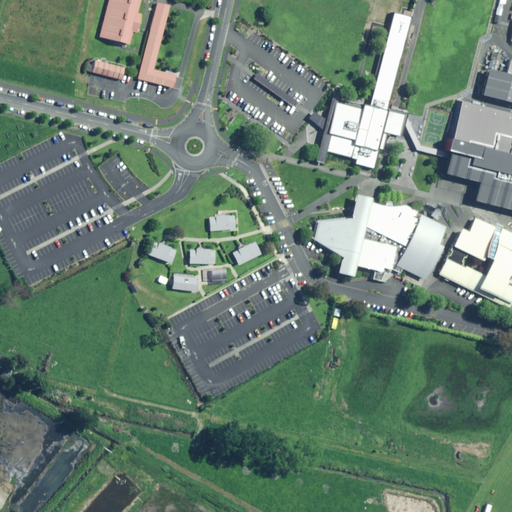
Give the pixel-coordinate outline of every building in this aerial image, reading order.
[(109,0),(100,37),(127,44),(129,45),(132,32),(136,33),(136,32),(137,30),(138,28),(141,14),(137,13),(140,0),(109,0)] [(155,10),(138,79),(173,88),(175,80),(176,75),(164,73),(153,70),(169,6),(157,3),(155,10)] [(364,107),(333,99),(327,120),(326,126),(325,131),(317,161),(324,163),(326,153),(356,160),(355,164),(367,167),(373,168),(378,149),(383,150),(387,134),(391,135),(402,138),(405,125),(407,118),(408,114),(396,111),(388,109),(390,103),(393,89),(394,87),(394,86),(406,39),(391,35),(389,35),(388,35),(386,40),(383,52),(370,106),(364,105),(364,107)] [(124,68),(95,61),(92,73),(121,80),(124,68)] [(511,104),(511,62),(510,62),(507,74),(489,69),(482,97),(511,104)] [(298,102),(257,73),(253,79),(294,107),(298,102)] [(459,178),(480,184),(475,202),(511,210),(511,114),(509,114),(484,108),(470,105),(466,104),(462,103),(453,141),(451,140),(447,153),(451,154),(451,156),(450,159),(446,175),(459,178)] [(510,110),(485,104),(484,108),(509,114),(510,110)] [(327,120),(313,112),(308,119),(325,131),(327,120)] [(420,146),(407,118),(405,125),(417,150),(450,159),(451,154),(447,153),(420,146)] [(400,272),(402,267),(425,279),(443,245),(438,242),(445,226),(421,214),(418,218),(414,216),(415,214),(417,211),(405,204),(399,206),(394,206),(390,206),(384,205),(378,204),(374,202),(371,201),(372,196),(364,195),(357,193),(352,214),(353,217),(318,222),(314,238),(336,252),(341,255),(343,256),(341,258),(340,261),(338,272),(353,275),(356,264),(375,269),(373,278),(380,280),(385,272),(388,273),(391,268),(400,272)] [(218,216),(209,216),(210,230),(226,229),(235,228),(234,215),(220,216),(218,216)] [(511,231),(502,227),(503,225),(497,222),(495,225),(474,215),(468,228),(461,225),(449,250),(451,251),(449,254),(448,253),(437,274),(509,309),(511,304),(511,231)] [(163,245),(152,241),(147,253),(171,262),(175,250),(163,245)] [(242,247),(232,252),(238,264),(260,253),(254,241),(242,247)] [(201,249),(190,249),(189,262),(214,263),(214,250),(201,249)] [(226,282),(225,268),(207,269),(208,283),(226,282)] [(198,277),(174,274),(172,288),(183,289),(196,290),(198,277)]
